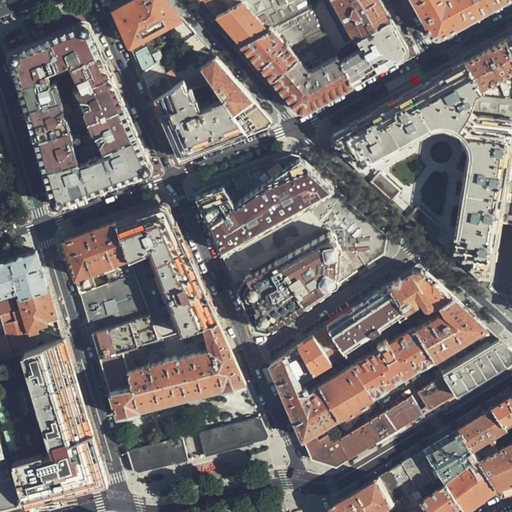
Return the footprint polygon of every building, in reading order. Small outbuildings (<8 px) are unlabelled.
[(191,53),(205,43),(167,0),(127,0),(113,8),(136,59),(141,71),(163,54),(158,47),(159,44),(161,45),(172,38),(167,29),(150,37),(149,34),(172,21),(175,27),(174,30),(174,31),(174,32),(175,33),(176,33),(179,34),(183,42),(184,41),(191,53)] [(203,0),(213,11),(241,43),(311,6),(308,0),(203,0)] [(364,34),(390,17),(380,0),(323,0),(328,8),(336,4),(355,37),(350,39),(339,31),(337,32),(331,21),(322,26),(337,52),(364,34)] [(414,0),(416,3),(433,34),(435,35),(437,36),(440,36),(481,12),(497,3),(502,0),(414,0)] [(241,43),(268,74),(298,109),(306,109),(329,96),(353,83),(337,52),(322,26),(311,6),(241,43)] [(398,30),(390,17),(364,34),(382,68),(385,65),(402,56),(405,44),(398,30)] [(61,30),(51,34),(60,66),(66,64),(70,64),(101,52),(97,45),(88,24),(86,23),(85,23),(83,22),(80,23),(61,30)] [(10,53),(10,56),(18,84),(46,73),(49,70),(60,66),(51,34),(20,47),(12,50),(10,53)] [(382,68),(364,34),(337,52),(353,83),(382,68)] [(511,57),(504,38),(486,49),(465,60),(484,96),(511,98),(511,57)] [(239,81),(205,43),(191,53),(247,133),(269,124),(271,117),(239,81)] [(78,89),(110,74),(101,52),(70,64),(70,65),(74,75),(66,77),(72,92),(78,89)] [(247,133),(191,53),(172,66),(181,79),(173,85),(153,99),(173,144),(176,152),(188,156),(198,152),(247,133)] [(163,54),(141,71),(147,85),(163,73),(172,66),(163,54)] [(511,98),(484,96),(465,60),(437,76),(411,90),(378,109),(334,134),(333,145),(359,169),(368,160),(376,156),(375,154),(378,153),(412,135),(435,122),(442,121),(451,123),(453,124),(461,129),(466,135),(470,142),(472,153),(467,182),(458,230),(457,230),(456,235),(456,239),(446,249),(479,279),(492,276),(499,221),(511,223),(511,98)] [(46,73),(18,84),(21,96),(25,108),(61,99),(56,82),(51,83),(49,81),(46,73)] [(147,85),(153,99),(173,85),(163,73),(147,85)] [(89,138),(96,136),(90,119),(124,104),(117,89),(110,74),(78,89),(78,90),(82,101),(73,103),(78,114),(74,115),(71,116),(74,125),(77,132),(81,130),(86,129),(88,136),(89,138)] [(61,99),(25,108),(29,123),(34,138),(69,127),(65,115),(71,113),(69,105),(63,105),(61,99)] [(101,148),(137,135),(130,119),(124,104),(90,119),(96,136),(101,148)] [(38,153),(43,169),(78,157),(74,145),(81,142),(80,138),(79,134),(72,136),(69,127),(34,138),(38,153)] [(142,144),(137,135),(101,148),(96,136),(89,138),(88,136),(87,136),(84,135),(83,136),(80,138),(81,142),(74,145),(78,157),(43,169),(52,199),(53,201),(54,202),(57,203),(61,203),(80,196),(105,187),(128,178),(145,172),(148,170),(149,168),(150,165),(149,161),(142,144)] [(195,194),(220,251),(235,242),(310,200),(333,187),(299,155),(291,153),(244,171),(205,186),(195,194)] [(380,171),(371,181),(392,199),(400,190),(380,171)] [(340,193),(333,187),(310,200),(313,205),(307,209),(323,222),(331,212),(326,208),(340,193)] [(347,199),(340,193),(326,208),(331,212),(333,214),(347,199)] [(329,228),(339,228),(345,221),(341,218),(354,205),(347,199),(333,214),(331,212),(323,222),(325,224),(329,228)] [(143,208),(115,219),(133,270),(147,310),(157,336),(162,337),(204,323),(217,318),(198,274),(169,208),(158,203),(143,208)] [(346,227),(361,211),(354,205),(341,218),(345,221),(339,228),(346,227)] [(420,205),(410,216),(435,239),(441,232),(441,226),(420,205)] [(227,266),(234,283),(275,258),(329,228),(325,224),(323,222),(307,209),(237,247),(235,242),(220,251),(227,266)] [(351,234),(367,217),(361,211),(346,227),(339,228),(329,228),(336,238),(338,242),(349,241),(349,244),(352,244),(351,237),(351,234)] [(351,237),(357,236),(362,236),(374,224),(367,217),(351,234),(351,237)] [(133,270),(115,219),(89,229),(65,238),(75,275),(80,292),(133,270)] [(369,241),(380,229),(376,226),(374,224),(362,236),(357,236),(357,242),(369,241)] [(275,258),(287,276),(310,261),(313,264),(337,249),(336,238),(329,228),(275,258)] [(338,242),(343,251),(347,250),(347,248),(358,248),(370,247),(371,255),(374,259),(385,252),(387,235),(380,229),(369,241),(357,242),(357,236),(351,237),(352,244),(349,244),(349,241),(338,242)] [(287,276),(306,304),(314,299),(356,272),(343,251),(338,242),(336,238),(337,249),(313,264),(310,261),(287,276)] [(359,253),(366,265),(374,259),(371,255),(370,247),(358,248),(359,253)] [(37,248),(0,261),(0,294),(14,289),(15,285),(19,286),(21,294),(48,285),(43,270),(37,248)] [(343,251),(356,272),(366,265),(359,253),(358,248),(347,248),(347,250),(343,251)] [(271,327),(306,304),(287,276),(275,258),(234,283),(252,325),(261,326),(271,327)] [(435,307),(453,295),(439,282),(419,264),(389,283),(406,311),(410,318),(433,304),(435,307)] [(133,270),(80,292),(92,330),(147,310),(133,270)] [(355,306),(327,324),(343,352),(406,311),(389,283),(355,306)] [(53,304),(48,285),(21,294),(12,298),(16,309),(1,314),(2,319),(6,332),(12,353),(35,345),(35,343),(39,342),(36,333),(32,334),(32,332),(39,329),(38,324),(57,318),(53,304)] [(494,332),(453,295),(435,307),(413,322),(434,358),(440,368),(455,393),(462,389),(509,361),(511,347),(494,332)] [(12,298),(0,301),(0,310),(1,314),(16,309),(12,298)] [(147,310),(92,330),(95,343),(99,355),(157,336),(147,310)] [(220,322),(217,318),(204,323),(206,331),(203,332),(193,335),(195,343),(208,339),(210,346),(177,356),(177,354),(164,358),(163,357),(147,361),(143,356),(145,348),(166,346),(162,337),(157,336),(99,355),(117,414),(140,408),(140,406),(222,386),(223,388),(246,382),(220,322)] [(413,322),(351,363),(371,395),(390,385),(389,383),(404,374),(418,366),(420,367),(434,358),(413,322)] [(327,324),(313,333),(330,360),(333,358),(343,352),(327,324)] [(0,334),(0,356),(12,353),(6,332),(0,334)] [(330,360),(313,333),(307,338),(269,362),(299,428),(312,458),(335,465),(348,458),(367,446),(384,436),(395,430),(383,410),(332,441),(323,427),(326,421),(343,411),(346,413),(367,401),(366,399),(371,395),(351,363),(337,372),(330,360)] [(0,420),(14,471),(23,499),(28,498),(32,489),(40,486),(42,483),(48,480),(49,483),(53,485),(63,482),(66,483),(90,476),(95,467),(82,421),(77,420),(70,395),(73,391),(70,382),(64,380),(63,376),(62,372),(67,370),(65,363),(70,361),(63,336),(35,345),(12,353),(0,356),(0,420)] [(343,352),(333,358),(337,364),(347,357),(343,352)] [(28,498),(23,499),(23,501),(97,482),(103,470),(70,361),(65,363),(67,370),(62,372),(63,376),(64,380),(70,382),(73,391),(70,395),(77,420),(82,421),(95,467),(90,476),(66,483),(63,482),(53,485),(49,483),(48,480),(42,483),(40,486),(32,489),(28,498)] [(429,409),(455,393),(440,368),(436,371),(439,377),(417,390),(424,401),(429,409)] [(383,410),(395,430),(423,413),(418,404),(411,393),(383,410)] [(511,395),(498,404),(511,426),(511,395)] [(511,426),(498,404),(480,414),(463,424),(478,448),(483,444),(484,446),(488,444),(487,442),(503,432),(504,434),(507,432),(506,430),(511,426)] [(269,433),(261,417),(260,417),(258,416),(201,430),(200,434),(205,454),(267,439),(269,433)] [(478,448),(463,424),(403,461),(426,499),(452,480),(469,511),(490,496),(501,487),(482,455),(478,448)] [(137,472),(188,459),(183,438),(178,436),(129,448),(129,449),(127,450),(133,470),(137,472)] [(511,483),(511,442),(509,438),(502,442),(504,447),(500,449),(497,444),(487,450),(487,451),(482,455),(501,487),(511,483)] [(0,441),(0,507),(18,503),(0,441)] [(433,511),(426,499),(403,461),(391,468),(378,476),(398,511),(433,511)] [(398,511),(378,476),(371,481),(332,504),(335,511),(375,511),(384,506),(388,511),(398,511)] [(452,480),(426,499),(433,511),(468,511),(469,511),(452,480)]
